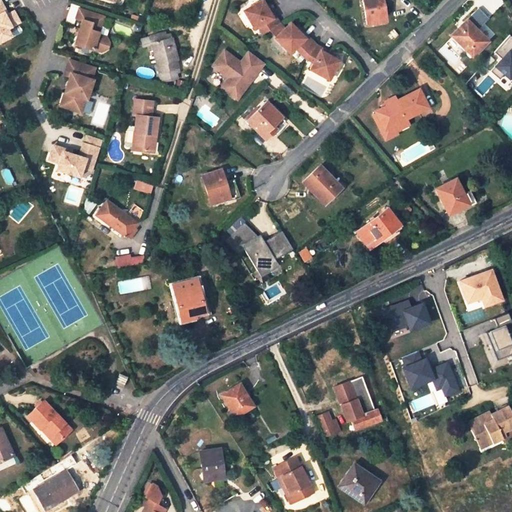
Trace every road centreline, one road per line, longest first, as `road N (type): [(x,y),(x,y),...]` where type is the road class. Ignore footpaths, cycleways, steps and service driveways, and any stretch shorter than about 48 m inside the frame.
road 1 (unclassified): [(142,427),(160,398),(196,370),(511,218)]
road 2 (residential): [(263,188),(456,0)]
road 3 (track): [(216,0),(160,184)]
